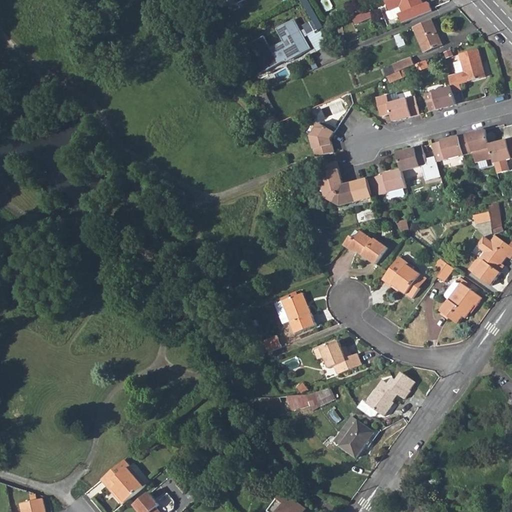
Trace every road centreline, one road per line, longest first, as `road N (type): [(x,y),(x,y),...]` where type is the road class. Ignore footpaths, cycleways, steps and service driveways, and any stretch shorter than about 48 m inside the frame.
road 1 (residential): [(511,103),(289,169)]
road 2 (residential): [(466,365),(360,511)]
road 3 (residential): [(466,365),(392,346),(354,323),(348,297)]
